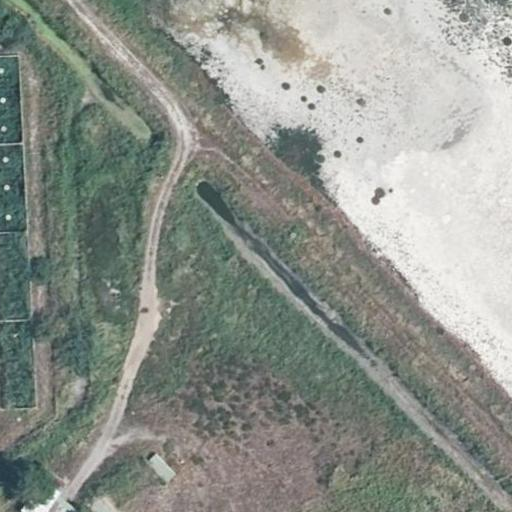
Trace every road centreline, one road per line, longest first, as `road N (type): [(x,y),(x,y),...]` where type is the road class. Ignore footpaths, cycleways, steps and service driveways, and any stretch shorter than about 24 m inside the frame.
road 1 (track): [(101,448),(132,372),(159,209),(190,147),(183,121),(76,0)]
road 2 (track): [(190,147),(212,153),(511,451)]
road 3 (track): [(61,511),(101,448),(174,439),(201,482),(193,511)]
